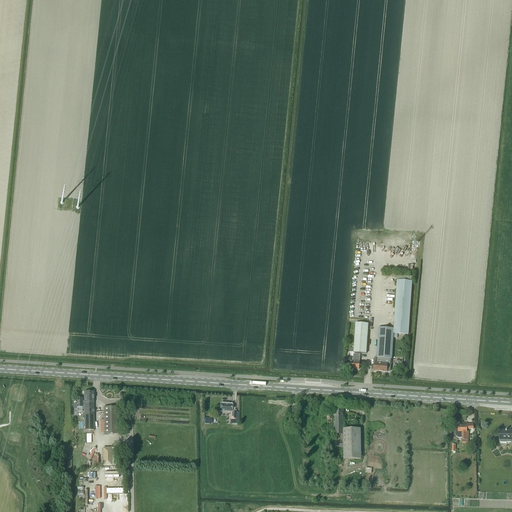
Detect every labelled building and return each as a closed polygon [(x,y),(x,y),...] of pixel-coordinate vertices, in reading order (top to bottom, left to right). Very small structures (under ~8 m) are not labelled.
[(397,281),(394,326),(409,327),(412,282),(397,281)] [(354,353),(366,354),(368,324),(356,323),(354,353)] [(379,328),(376,358),(391,359),(393,338),(397,338),(397,334),(408,335),(409,327),(394,326),(394,329),(379,328)] [(360,357),(360,355),(353,355),(353,362),(351,362),(351,369),(359,369),(360,363),(359,363),(360,357)] [(376,358),(374,358),(373,371),(384,372),(384,373),(385,373),(386,372),(388,372),(389,372),(390,371),(391,371),(391,370),(391,359),(376,358)] [(82,412),(82,406),(84,406),(85,431),(94,431),(94,393),(84,393),(84,402),(82,402),(82,399),(77,399),(77,404),(73,404),(73,408),(76,408),(76,409),(77,409),(77,412),(82,412)] [(229,412),(229,415),(231,415),(231,418),(236,419),(236,412),(231,412),(232,405),(221,405),(221,411),(229,412)] [(103,408),(104,435),(119,435),(118,408),(103,408)] [(327,415),(328,437),(334,438),(334,447),(343,448),(344,460),(361,460),(360,429),(360,416),(349,416),(348,416),(348,429),(344,429),(343,409),(334,409),(334,415),(327,415)] [(462,440),(468,440),(468,432),(467,433),(467,430),(473,430),(473,424),(467,424),(466,426),(455,426),(455,434),(455,435),(455,436),(456,437),(457,438),(458,438),(459,439),(461,439),(462,438),(462,440)] [(499,442),(506,443),(506,442),(510,442),(510,441),(511,441),(511,431),(506,431),(506,430),(505,430),(499,430),(499,440),(499,442)] [(103,449),(104,467),(112,466),(112,448),(103,449)]
